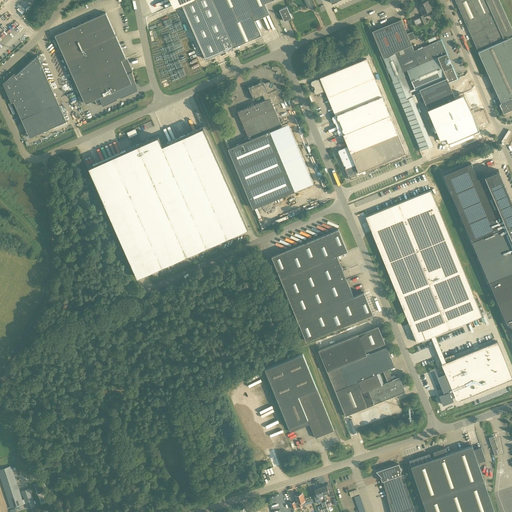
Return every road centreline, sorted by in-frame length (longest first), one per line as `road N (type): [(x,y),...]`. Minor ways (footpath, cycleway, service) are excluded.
road 1 (unclassified): [(200,511),(437,431)]
road 2 (unclassified): [(437,431),(344,204)]
road 3 (track): [(0,384),(32,340),(54,265),(44,157)]
road 4 (unclassified): [(144,291),(344,204)]
road 5 (unclassified): [(344,204),(281,52)]
road 6 (unclassified): [(499,135),(442,0)]
road 7 (unclassified): [(160,104),(281,52)]
road 8 (unclassified): [(44,157),(160,104)]
road 9 (unclassified): [(281,52),(397,0)]
road 10 (track): [(144,291),(32,340)]
